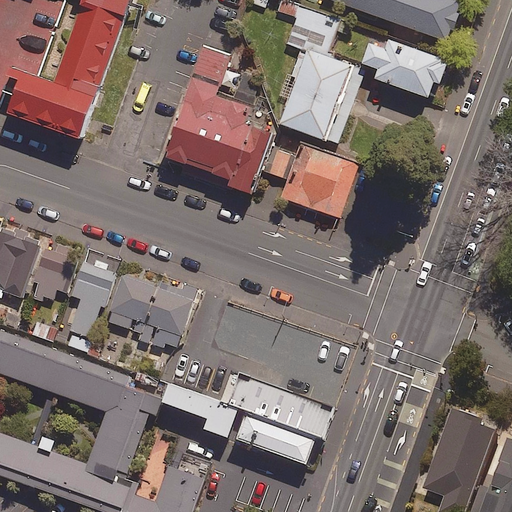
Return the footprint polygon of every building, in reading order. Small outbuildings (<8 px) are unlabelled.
[(95,0),(67,78),(25,62),(9,106),(97,137),(146,0),(95,0)] [(328,51),(340,17),(290,0),(280,0),(277,9),(298,16),(289,41),(306,47),(281,119),(340,139),(367,64),(328,51)] [(464,0),(357,0),(452,34),(464,0)] [(449,54),(391,33),(388,42),(372,37),(364,57),(381,63),(377,72),(435,93),(449,54)] [(236,54),(204,43),(163,157),(257,190),(265,170),(275,141),(278,130),(248,120),(254,104),(222,93),(236,54)] [(297,149),(275,141),(265,170),(289,178),(283,195),(342,216),(362,161),(300,139),(297,149)] [(41,248),(0,234),(0,285),(4,286),(2,292),(24,299),(41,248)] [(79,258),(45,247),(33,282),(39,284),(35,299),(42,301),(44,296),(65,303),(79,258)] [(117,273),(83,262),(72,296),(80,298),(69,333),(91,340),(101,308),(105,309),(117,273)] [(143,333),(160,288),(123,274),(107,320),(143,333)] [(160,288),(143,333),(141,339),(175,352),(194,301),(160,288)] [(198,511),(208,485),(165,469),(152,505),(123,494),(164,385),(0,323),(0,493),(50,511),(198,511)] [(344,381),(305,367),(294,393),(335,407),(344,381)] [(324,438),(335,407),(294,393),(279,388),(240,374),(229,405),(324,438)] [(467,511),(499,422),(454,406),(426,487),(448,495),(442,510),(448,511),(467,511)] [(316,437),(246,412),(237,436),(306,462),(316,437)] [(511,511),(511,437),(511,438),(483,511),(511,511)]
